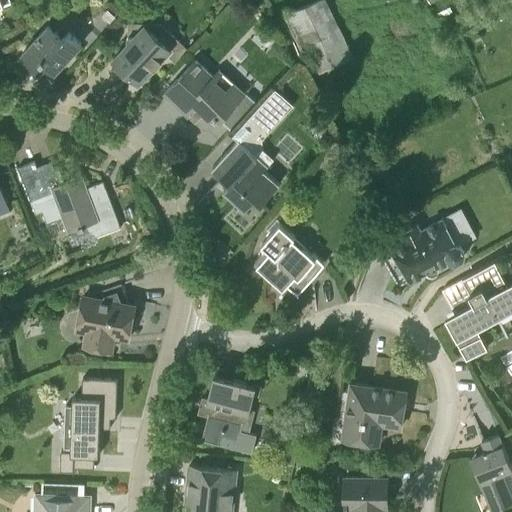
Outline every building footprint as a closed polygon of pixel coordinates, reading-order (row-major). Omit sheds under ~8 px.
[(316,73),(353,57),(327,0),(317,0),(289,13),(316,73)] [(160,38),(145,24),(113,57),(140,82),(154,67),(155,67),(163,59),(162,58),(166,54),(175,62),(188,49),(168,30),(160,38)] [(62,36),(50,25),(22,54),(37,67),(44,60),(55,71),(82,43),(68,29),(62,36)] [(214,77),(196,60),(164,93),(189,116),(191,114),(206,129),(218,116),(232,129),(252,108),(230,86),(227,89),(217,80),(220,77),(217,74),(214,77)] [(262,203),(280,183),(265,170),(275,159),(264,150),(263,139),(294,105),(275,88),(234,133),(240,138),(213,167),(223,177),(215,185),(244,212),(257,198),(262,203)] [(344,161),(353,156),(342,136),(325,150),(344,161)] [(40,174),(35,160),(18,167),(36,214),(42,212),(47,225),(63,218),(68,232),(91,223),(96,237),(120,228),(121,230),(140,222),(128,189),(109,196),(103,181),(87,187),(83,175),(64,182),(59,167),(40,174)] [(456,242),(443,218),(421,230),(418,224),(403,232),(406,238),(381,252),(399,286),(427,272),(425,268),(436,262),(438,266),(451,259),(457,261),(464,257),(467,251),(462,243),(456,242)] [(312,254),(304,247),(306,245),(280,223),(262,244),(263,253),(254,262),(284,288),(287,284),(298,294),(325,262),(314,252),(312,254)] [(468,354),(511,328),(511,265),(505,253),(463,278),(443,289),(455,311),(447,316),(468,354)] [(130,337),(131,330),(133,328),(136,317),(134,314),(135,307),(129,306),(122,283),(83,297),(77,328),(90,330),(87,346),(110,350),(112,341),(111,340),(112,334),(130,337)] [(234,380),(214,375),(204,412),(209,414),(203,439),(253,452),(257,435),(241,431),(246,413),(250,414),(257,386),(247,384),(248,382),(235,378),(234,380)] [(117,417),(118,378),(83,377),(82,397),(74,397),(73,407),(66,407),(65,447),(67,447),(67,451),(62,451),(61,470),(74,470),(75,454),(99,455),(100,428),(111,428),(112,417),(117,417)] [(401,427),(407,391),(351,383),(343,438),(379,444),(382,424),(401,427)] [(493,511),(511,504),(511,496),(502,472),(511,468),(511,465),(499,433),(482,440),(487,451),(480,454),(482,457),(472,461),(493,511)] [(295,464),(296,453),(277,451),(276,462),(295,464)] [(309,466),(311,453),(299,451),(297,465),(309,466)] [(232,511),(235,492),(237,470),(190,465),(186,503),(195,504),(193,511),(232,511)] [(388,507),(388,491),(388,476),(345,476),(345,497),(352,497),(351,511),(386,511),(386,507),(388,507)] [(89,511),(90,497),(38,495),(37,511),(89,511)]
